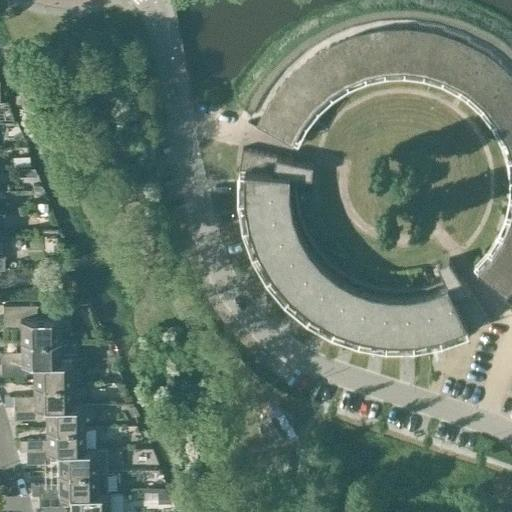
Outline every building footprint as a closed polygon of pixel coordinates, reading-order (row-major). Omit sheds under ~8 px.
[(407,28),(381,29),(386,67),(406,66),(407,28)] [(434,32),(407,28),(406,66),(426,69),(434,32)] [(366,72),(386,67),(381,29),(355,35),(366,72)] [(434,32),(426,69),(445,75),(460,40),(434,32)] [(348,80),(366,72),(355,35),(330,46),(348,80)] [(484,52),(460,40),(445,75),(464,85),(484,52)] [(330,46),(307,60),(331,90),(348,80),(330,46)] [(486,104),(511,79),(511,75),(494,59),(470,90),(486,104)] [(307,60),(288,78),(316,104),(331,90),(307,60)] [(288,78),(271,100),(304,120),(316,104),(288,78)] [(511,79),(486,104),(498,120),(511,111),(511,79)] [(294,139),(304,120),(271,100),(259,123),(249,119),(248,120),(294,139)] [(511,111),(498,120),(508,137),(511,135),(511,111)] [(439,262),(446,276),(429,282),(411,285),(393,286),(375,283),(358,276),(342,267),(327,255),(316,241),(307,226),(301,209),(297,191),(297,173),(313,174),(314,162),(243,146),(240,166),(246,167),(246,195),(251,222),(260,247),(274,271),(291,292),(312,310),(336,323),(362,332),(389,337),(416,337),(442,332),(455,327),(468,322),(472,328),(490,318),(450,257),(439,262)] [(511,239),(504,235),(493,252),(511,266),(511,239)] [(511,302),(505,295),(511,287),(511,266),(493,252),(479,267),(511,303),(511,302)] [(20,326),(20,338),(58,337),(58,315),(36,315),(35,302),(2,303),(2,326),(20,326)] [(1,350),(1,361),(59,360),(59,359),(58,337),(20,338),(20,349),(1,350)] [(71,359),(59,359),(59,360),(1,361),(1,373),(23,372),(23,370),(32,370),(32,381),(71,381),(71,359)] [(13,393),(13,405),(71,404),(71,402),(71,381),(32,381),(32,393),(13,393)] [(83,402),(71,402),(71,404),(13,405),(13,417),(36,416),(36,414),(43,414),(43,425),(83,425),(83,402)] [(261,420),(261,422),(268,436),(284,438),(294,425),(294,422),(286,408),(271,407),(261,420)] [(136,412),(100,411),(100,423),(136,424),(136,412)] [(25,437),(25,449),(84,448),(84,446),(83,425),(43,425),(44,437),(25,437)] [(96,446),(84,446),(84,448),(25,449),(26,461),(48,460),(48,457),(56,457),(56,469),(96,468),(96,446)] [(38,481),(38,492),(97,492),(97,490),(96,468),(56,469),(56,481),(38,481)] [(118,490),(97,490),(97,492),(38,492),(38,504),(61,504),(61,500),(68,500),(68,511),(101,511),(119,511),(118,490)]
